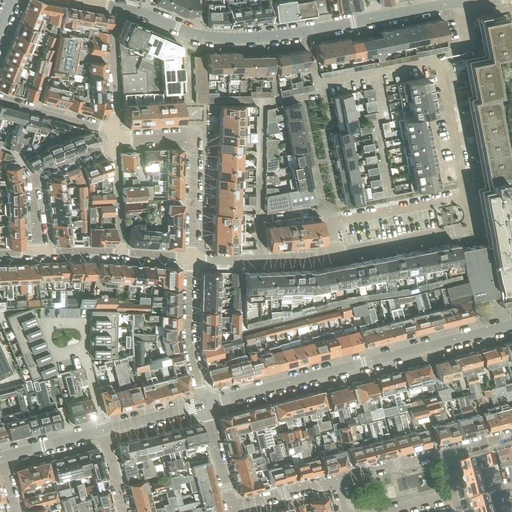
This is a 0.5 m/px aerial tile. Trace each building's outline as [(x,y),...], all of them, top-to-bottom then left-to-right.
[(36,0),(26,0),(22,12),(40,19),(43,13),(48,13),(47,22),(51,24),(48,30),(54,33),(59,6),(43,3),(36,0)] [(164,0),(162,7),(166,9),(166,8),(172,10),(175,0),(164,0)] [(182,16),(185,0),(175,0),(172,10),(171,11),(182,16)] [(185,0),(182,16),(192,16),(192,15),(195,15),(195,0),(185,0)] [(226,0),(227,8),(227,27),(238,25),(236,4),(232,5),(231,0),(226,0)] [(240,0),(241,4),(236,4),(238,25),(249,24),(245,0),(240,0)] [(259,23),(255,0),(245,0),(249,24),(259,23)] [(269,16),(267,2),(266,0),(255,0),(259,23),(269,21),(269,16)] [(284,0),(281,0),(271,2),(267,2),(269,16),(273,15),(274,21),(294,18),(291,0),(284,0)] [(281,0),(284,0),(291,0),(294,18),(314,15),(327,12),(324,0),(281,0)] [(338,11),(335,0),(324,0),(327,12),(338,11)] [(335,0),(338,11),(349,9),(347,0),(335,0)] [(360,7),(358,0),(347,0),(349,9),(360,7)] [(207,27),(217,27),(217,5),(211,5),(207,5),(207,11),(207,27)] [(222,5),(217,5),(217,27),(227,27),(227,8),(222,8),(222,5)] [(88,11),(63,7),(58,34),(83,39),(88,11)] [(110,15),(88,11),(83,39),(105,43),(110,15)] [(36,30),(40,19),(22,12),(18,23),(36,30)] [(487,180),(489,189),(490,194),(491,198),(479,200),(487,243),(459,249),(466,281),(471,301),(511,293),(511,230),(505,195),(501,196),(501,191),(498,178),(509,176),(493,95),(497,94),(490,57),(510,53),(503,16),(485,19),(484,14),(475,16),(475,17),(476,21),(484,58),(464,62),(471,98),(466,99),(482,181),(487,180)] [(441,19),(431,21),(434,39),(445,37),(441,19)] [(117,37),(117,41),(125,45),(135,24),(126,20),(124,21),(117,37)] [(423,41),(434,39),(431,21),(420,23),(423,41)] [(34,37),(36,30),(18,23),(13,34),(30,41),(32,36),(34,37)] [(420,23),(409,25),(413,43),(423,41),(420,23)] [(144,28),(135,24),(125,45),(117,41),(121,93),(122,93),(145,92),(143,72),(134,68),(137,57),(139,49),(142,40),(139,39),(144,28)] [(402,45),(413,43),(409,25),(399,27),(402,45)] [(399,27),(388,29),(392,47),(402,45),(399,27)] [(139,49),(137,57),(160,67),(165,57),(167,56),(167,52),(177,51),(176,42),(144,28),(139,39),(142,40),(139,49)] [(377,32),(378,36),(381,49),(392,47),(388,29),(377,32)] [(13,34),(9,45),(25,52),(26,52),(30,41),(13,34)] [(59,69),(66,70),(72,71),(74,63),(77,49),(87,50),(86,52),(103,55),(105,43),(83,39),(58,34),(52,68),(59,69)] [(44,44),(50,46),(53,37),(47,35),(44,44)] [(377,61),(373,62),(374,68),(384,65),(383,60),(384,60),(381,49),(378,36),(368,38),(371,55),(376,54),(377,61)] [(339,57),(349,55),(347,42),(346,38),(335,40),(339,57)] [(361,57),(371,55),(368,38),(357,40),(361,57)] [(335,40),(325,42),(328,60),(334,58),(335,64),(340,62),(339,57),(335,40)] [(350,60),(361,57),(357,40),(347,42),(349,55),(350,60)] [(317,62),(328,60),(325,42),(314,44),(317,62)] [(23,58),(25,52),(9,45),(3,60),(20,67),(25,69),(28,60),(23,58)] [(40,58),(47,60),(51,49),(45,46),(40,58)] [(298,73),(309,71),(305,50),(295,51),(298,69),(297,69),(298,73)] [(160,67),(137,57),(134,68),(143,72),(145,92),(145,93),(159,92),(158,78),(179,77),(177,51),(167,52),(167,56),(165,57),(160,67)] [(287,71),(297,69),(298,69),(295,51),(284,53),(287,71)] [(221,70),(227,70),(226,52),(216,53),(216,75),(221,75),(221,70)] [(237,52),(226,52),(227,70),(232,70),(232,75),(237,75),(238,75),(237,56),(238,56),(237,52)] [(212,75),(216,75),(216,53),(204,53),(205,71),(205,70),(206,79),(212,79),(212,75)] [(288,77),(287,71),(284,53),(273,55),(277,78),(282,77),(282,78),(288,77)] [(259,56),(260,79),(263,79),(263,80),(271,80),(270,55),(259,56)] [(249,74),(248,56),(238,56),(237,56),(238,75),(237,75),(238,80),(243,79),(243,74),(249,74)] [(259,56),(248,56),(249,74),(255,74),(255,79),(260,79),(259,56)] [(37,57),(33,72),(41,74),(45,75),(49,61),(47,60),(40,58),(37,57)] [(0,75),(14,81),(20,67),(3,60),(0,67),(0,75)] [(88,70),(88,76),(105,75),(104,62),(88,63),(88,64),(86,65),(87,70),(88,70)] [(79,75),(81,64),(74,63),(72,71),(72,74),(79,75)] [(50,76),(58,77),(59,69),(52,68),(51,73),(50,76)] [(66,70),(59,69),(58,77),(59,75),(66,76),(66,73),(66,70)] [(19,83),(23,85),(26,86),(37,89),(41,74),(33,72),(28,70),(27,74),(32,75),(30,83),(21,79),(19,83)] [(23,85),(19,83),(14,81),(0,75),(0,90),(9,94),(20,96),(23,85)] [(105,75),(88,76),(88,78),(87,78),(87,83),(88,83),(89,89),(105,88),(105,75)] [(158,78),(159,92),(180,91),(179,77),(158,78)] [(425,78),(404,82),(406,91),(427,87),(425,78)] [(295,87),(290,88),(291,94),(302,92),(301,86),(300,81),(294,82),(295,87)] [(40,102),(52,105),(56,87),(44,83),(40,102)] [(34,100),(37,89),(26,86),(23,85),(20,96),(34,100)] [(249,95),(249,97),(250,97),(260,97),(260,91),(260,86),(254,86),(254,91),(249,91),(249,95)] [(68,90),(56,87),(52,105),(63,108),(68,90)] [(427,87),(406,91),(402,92),(403,101),(408,100),(429,96),(427,87)] [(81,101),(106,100),(105,88),(89,89),(88,89),(88,95),(84,95),(82,96),(71,93),(70,98),(81,101)] [(280,96),(291,94),(290,88),(279,91),(280,96)] [(363,96),(373,94),(372,88),(361,90),(363,96)] [(145,93),(145,92),(122,93),(122,103),(123,103),(124,125),(180,122),(179,106),(181,106),(180,100),(181,100),(180,91),(159,92),(145,93)] [(333,108),(350,105),(353,104),(352,100),(349,101),(347,93),(331,96),(333,108)] [(404,110),(430,105),(429,96),(408,100),(403,101),(404,110)] [(70,98),(67,109),(103,118),(104,114),(107,114),(106,100),(81,101),(70,98)] [(364,102),(365,108),(366,112),(376,110),(375,106),(374,100),(364,102)] [(274,121),(283,119),(300,116),(298,103),(281,106),(282,113),(274,115),(272,108),(266,109),(265,122),(274,121)] [(15,121),(10,133),(16,135),(18,131),(21,123),(23,112),(1,106),(0,105),(0,116),(11,120),(15,121)] [(241,105),(218,105),(218,114),(241,115),(241,105)] [(335,120),(352,117),(358,115),(357,112),(355,110),(351,111),(350,105),(333,108),(335,120)] [(432,114),(430,105),(404,110),(405,110),(406,110),(407,118),(415,116),(415,117),(422,115),(422,116),(432,114)] [(21,127),(33,131),(37,116),(26,113),(21,127)] [(363,121),(367,120),(373,119),(374,118),(373,113),(362,115),(363,121)] [(244,115),(241,115),(218,114),(218,123),(243,124),(244,115)] [(401,119),(402,128),(423,124),(422,116),(422,115),(415,117),(415,116),(407,118),(401,119)] [(44,133),(48,119),(37,116),(33,131),(31,138),(30,142),(36,142),(39,132),(44,133)] [(283,119),(285,131),(303,127),(300,116),(283,119)] [(354,129),(352,117),(335,120),(338,132),(346,130),(354,129)] [(63,132),(63,131),(65,124),(52,120),(50,129),(63,132)] [(276,127),(274,121),(265,122),(265,135),(278,132),(277,127),(276,127)] [(380,123),(382,132),(389,131),(387,122),(380,123)] [(243,132),(243,124),(218,123),(217,132),(243,132)] [(400,138),(404,137),(425,133),(423,124),(402,128),(402,129),(398,129),(400,138)] [(359,134),(370,132),(369,126),(358,128),(359,134)] [(285,131),(287,142),(305,139),(303,127),(285,131)] [(82,128),(84,133),(78,135),(83,149),(94,146),(94,145),(100,143),(98,136),(92,138),(90,131),(89,132),(89,130),(82,128)] [(329,133),(332,145),(348,142),(346,130),(338,132),(329,133)] [(18,131),(14,140),(23,143),(25,138),(21,137),(22,133),(18,131)] [(16,135),(10,133),(6,132),(3,139),(5,140),(3,147),(11,150),(14,140),(16,135)] [(243,141),(243,132),(217,132),(217,141),(243,141)] [(427,142),(425,133),(404,137),(406,146),(427,142)] [(78,135),(66,138),(72,153),(83,149),(78,135)] [(56,143),(62,157),(72,153),(66,138),(56,143)] [(265,147),(275,145),(277,145),(277,139),(265,139),(265,147)] [(287,142),(290,154),(308,151),(305,139),(287,142)] [(11,150),(20,153),(23,143),(14,140),(11,150)] [(51,161),(62,157),(56,143),(47,147),(44,141),(42,143),(45,148),(51,161)] [(240,141),(244,141),(243,141),(217,141),(216,141),(215,150),(239,151),(239,141),(240,141)] [(29,143),(34,153),(41,167),(51,161),(45,148),(41,150),(36,142),(30,142),(29,143)] [(351,154),(348,142),(332,145),(334,157),(351,154)] [(406,146),(408,155),(429,151),(427,142),(406,146)] [(359,152),(373,149),(372,143),(358,146),(359,152)] [(277,152),(275,145),(265,147),(265,151),(265,159),(275,157),(277,157),(277,152)] [(164,154),(164,161),(181,161),(181,149),(165,149),(157,150),(158,154),(164,154)] [(156,165),(156,161),(156,150),(143,151),(144,165),(156,165)] [(238,160),(239,151),(215,150),(215,159),(238,160)] [(290,154),(292,166),(306,163),(310,162),(308,151),(290,154)] [(409,164),(430,160),(429,151),(408,155),(409,164)] [(120,153),(121,171),(136,170),(135,152),(120,153)] [(336,169),(353,166),(352,159),(357,158),(356,152),(351,154),(334,157),(336,169)] [(30,172),(41,167),(34,153),(24,159),(30,172)] [(365,163),(376,161),(374,155),(363,157),(365,163)] [(275,157),(265,159),(264,171),(277,169),(275,157)] [(112,202),(112,193),(107,194),(107,190),(107,181),(103,176),(111,173),(105,158),(93,163),(99,178),(100,181),(100,193),(99,193),(99,194),(98,194),(98,202),(112,202)] [(238,169),(238,160),(215,159),(215,168),(238,169)] [(407,173),(411,173),(432,168),(430,160),(409,164),(406,165),(407,173)] [(13,161),(4,163),(6,180),(21,177),(19,166),(14,167),(13,161)] [(164,167),(164,173),(180,174),(181,161),(164,161),(156,161),(156,165),(162,165),(162,167),(164,167)] [(93,181),(99,178),(93,163),(81,167),(87,182),(87,190),(89,190),(93,190),(94,183),(93,181)] [(306,163),(292,166),(288,166),(291,178),(308,175),(306,163)] [(355,177),(353,166),(336,169),(339,181),(355,177)] [(44,181),(46,190),(63,187),(62,182),(72,179),(75,185),(83,183),(78,167),(60,174),(60,177),(50,178),(50,180),(44,181)] [(367,175),(378,173),(377,167),(366,169),(367,175)] [(238,178),(238,169),(215,168),(215,177),(238,178)] [(411,173),(413,181),(434,177),(432,168),(411,173)] [(162,180),(162,185),(180,185),(180,174),(164,173),(164,180),(162,180)] [(291,178),(293,190),(311,187),(311,186),(308,175),(291,178)] [(341,192),(358,189),(356,183),(361,182),(362,180),(361,176),(355,177),(339,181),(341,192)] [(7,191),(21,189),(23,189),(21,177),(6,180),(7,191)] [(238,178),(215,177),(213,177),(213,186),(241,186),(245,186),(245,182),(241,182),(241,178),(238,178)] [(436,186),(434,177),(413,181),(415,191),(436,186)] [(369,187),(380,185),(379,178),(368,181),(369,187)] [(150,185),(143,185),(122,187),(122,201),(137,201),(144,200),(150,200),(150,185)] [(180,197),(180,185),(162,185),(162,190),(164,190),(164,197),(180,197)] [(241,196),(241,186),(213,186),(213,195),(236,196),(241,196)] [(64,187),(63,187),(46,190),(47,201),(64,199),(63,192),(65,192),(64,187)] [(301,206),(315,203),(311,187),(293,190),(285,192),(288,208),(294,207),(295,212),(302,210),(301,206)] [(276,188),(264,188),(264,196),(277,193),(276,188)] [(364,188),(358,189),(341,192),(343,205),(366,200),(364,188)] [(6,203),(22,202),(21,189),(7,191),(6,192),(6,203)] [(370,193),(372,199),(383,197),(381,191),(370,193)] [(285,192),(277,193),(264,196),(264,213),(288,208),(285,192)] [(90,203),(98,202),(98,194),(99,194),(99,193),(89,194),(90,203)] [(236,205),(236,196),(213,195),(213,204),(236,205)] [(47,201),(49,212),(65,210),(64,204),(67,203),(66,198),(64,199),(47,201)] [(170,225),(180,226),(180,204),(170,204),(170,200),(164,200),(164,203),(168,204),(167,215),(169,215),(170,224),(170,225)] [(122,201),(123,213),(138,212),(137,201),(122,201)] [(6,211),(6,214),(22,214),(22,202),(6,203),(3,203),(3,211),(6,211)] [(236,205),(213,204),(213,213),(234,213),(239,213),(239,205),(236,205)] [(100,216),(113,215),(113,205),(100,206),(100,216)] [(88,215),(88,228),(88,245),(100,245),(99,228),(93,228),(93,207),(88,207),(88,215)] [(65,210),(49,212),(50,224),(67,221),(66,215),(74,214),(73,209),(65,210)] [(241,214),(239,213),(234,213),(213,213),(211,213),(211,222),(234,223),(241,223),(241,214)] [(7,226),(23,225),(22,214),(6,214),(7,226)] [(318,215),(309,216),(312,243),(322,242),(318,215)] [(300,217),(303,244),(312,243),(309,216),(300,217)] [(300,217),(290,219),(294,245),(303,244),(300,217)] [(281,220),(284,247),(294,245),(290,219),(281,220)] [(281,220),(272,221),(275,248),(284,247),(281,220)] [(52,235),(69,233),(71,233),(70,228),(68,228),(67,221),(50,224),(52,235)] [(263,225),(266,249),(275,248),(272,221),(262,222),(263,225)] [(241,223),(234,223),(211,222),(211,231),(234,232),(241,232),(241,223)] [(170,225),(170,224),(166,224),(165,232),(164,248),(177,248),(179,246),(180,246),(180,226),(170,225)] [(7,232),(7,236),(23,235),(23,225),(7,226),(7,227),(6,227),(6,232),(7,232)] [(128,245),(141,246),(142,230),(143,225),(131,225),(129,227),(128,245)] [(107,228),(99,228),(100,245),(114,245),(114,232),(107,232),(107,228)] [(156,230),(142,230),(141,246),(155,247),(163,247),(164,247),(164,248),(165,232),(156,231),(156,230)] [(241,232),(234,232),(211,231),(211,240),(234,241),(241,241),(241,232)] [(66,245),(85,245),(85,235),(81,235),(81,239),(76,239),(76,240),(70,239),(69,233),(52,235),(53,245),(66,243),(66,245)] [(7,240),(8,248),(23,247),(23,235),(7,236),(6,236),(6,240),(7,240)] [(234,250),(234,241),(211,240),(211,249),(234,250)] [(454,244),(439,247),(444,271),(444,272),(458,269),(454,244)] [(439,272),(444,271),(439,247),(429,248),(433,269),(438,268),(439,272)] [(423,270),(433,269),(429,248),(419,250),(423,270)] [(419,250),(409,252),(413,272),(413,275),(423,273),(423,270),(419,250)] [(403,274),(413,272),(409,252),(399,254),(403,274)] [(403,274),(399,254),(389,256),(393,276),(393,279),(403,277),(403,274)] [(389,256),(379,258),(383,278),(393,276),(389,256)] [(373,280),(383,278),(379,258),(369,260),(373,280)] [(363,282),(373,280),(369,260),(359,262),(363,282)] [(80,279),(92,278),(91,261),(80,262),(80,279)] [(62,280),(66,280),(66,262),(56,263),(57,287),(62,287),(62,280)] [(72,280),(72,286),(77,287),(77,262),(66,262),(66,280),(72,280)] [(359,262),(349,264),(353,284),(363,282),(359,262)] [(35,263),(38,288),(43,288),(42,281),(47,280),(47,263),(35,263)] [(51,280),(51,287),(57,287),(56,263),(47,263),(47,280),(51,280)] [(116,281),(117,264),(105,263),(98,263),(97,277),(103,277),(103,280),(116,281)] [(26,294),(24,264),(14,265),(15,283),(19,282),(19,294),(26,294)] [(30,282),(35,281),(34,264),(24,264),(26,294),(26,299),(26,300),(27,305),(37,304),(37,300),(31,300),(30,282)] [(121,282),(128,282),(129,264),(117,264),(116,281),(116,288),(119,288),(120,282),(121,282)] [(128,282),(139,283),(140,265),(129,264),(128,282)] [(343,286),(353,284),(349,264),(339,266),(343,286)] [(6,306),(13,306),(12,300),(11,300),(10,283),(15,283),(14,265),(4,265),(5,297),(6,306)] [(139,283),(151,284),(151,278),(152,266),(140,265),(139,283)] [(159,286),(179,287),(179,268),(160,267),(152,267),(152,266),(151,278),(159,278),(159,286)] [(339,266),(329,268),(333,288),(343,286),(339,266)] [(323,290),(333,288),(329,268),(319,270),(323,290)] [(319,270),(309,272),(309,294),(310,298),(309,292),(323,290),(319,270)] [(289,298),(300,298),(299,271),(288,272),(289,298)] [(310,298),(309,294),(309,272),(309,271),(299,271),(300,298),(310,298)] [(200,272),(200,287),(219,287),(219,272),(217,272),(200,272)] [(264,293),(269,292),(268,272),(258,273),(259,299),(264,299),(264,293)] [(274,295),(279,294),(278,272),(268,272),(269,292),(274,292),(274,295)] [(279,298),(289,298),(288,272),(278,272),(279,294),(279,298)] [(244,300),(259,299),(258,273),(244,273),(244,300)] [(460,275),(446,279),(447,283),(461,280),(460,275)] [(472,308),(471,301),(466,281),(443,287),(452,323),(470,318),(468,309),(472,308)] [(222,287),(219,287),(200,287),(199,297),(222,297),(222,287)] [(441,326),(452,323),(443,287),(438,288),(443,307),(436,309),(441,326)] [(151,296),(151,301),(177,302),(178,290),(163,289),(163,296),(151,296)] [(436,309),(429,311),(424,292),(417,294),(426,330),(432,328),(433,329),(436,328),(437,327),(441,326),(436,309)] [(408,316),(412,333),(426,330),(417,294),(412,296),(417,314),(408,316)] [(114,307),(115,303),(115,296),(93,297),(92,307),(114,307)] [(345,297),(345,298),(347,306),(348,305),(348,304),(355,303),(354,300),(356,300),(355,296),(345,297)] [(93,297),(77,298),(77,307),(92,307),(92,306),(93,297)] [(222,302),(222,297),(199,297),(199,309),(217,309),(217,302),(222,302)] [(231,297),(231,309),(239,309),(239,299),(238,299),(238,297),(231,297)] [(50,298),(39,299),(40,307),(51,307),(50,298)] [(338,305),(339,307),(347,306),(345,298),(335,300),(336,305),(338,305)] [(396,298),(391,299),(400,336),(412,333),(408,316),(401,318),(396,298)] [(388,339),(400,336),(391,299),(386,299),(391,320),(384,322),(388,339)] [(162,306),(162,313),(177,314),(177,302),(151,301),(151,306),(162,306)] [(366,311),(367,315),(374,343),(388,339),(384,322),(374,324),(372,320),(374,319),(370,301),(364,302),(366,311)] [(122,303),(115,303),(114,307),(114,309),(126,310),(126,302),(122,302),(122,303)] [(126,310),(138,310),(138,302),(138,304),(131,303),(131,302),(126,302),(126,310)] [(148,302),(138,302),(138,310),(147,310),(148,302)] [(351,315),(366,311),(364,302),(355,303),(348,304),(348,305),(351,315)] [(312,311),(326,308),(325,303),(311,307),(312,311)] [(348,305),(347,306),(339,307),(342,318),(351,315),(348,305)] [(30,307),(6,317),(11,330),(35,320),(34,320),(32,316),(33,315),(30,307)] [(89,325),(89,326),(116,326),(116,313),(116,311),(90,310),(90,319),(91,319),(91,325),(89,325)] [(199,311),(199,321),(224,321),(229,321),(229,316),(216,316),(216,311),(199,311)] [(325,314),(327,319),(337,317),(336,311),(325,314)] [(137,313),(130,313),(131,326),(137,325),(137,323),(140,323),(140,314),(137,314),(137,313)] [(238,333),(239,313),(229,313),(229,316),(229,321),(229,333),(231,333),(238,333)] [(160,320),(159,326),(177,326),(177,315),(163,315),(147,314),(147,320),(160,320)] [(314,316),(316,322),(327,319),(325,314),(314,316)] [(363,346),(374,343),(367,315),(365,316),(366,317),(363,318),(364,324),(357,325),(363,346)] [(304,319),(305,325),(316,322),(314,316),(304,319)] [(293,322),(295,328),(305,325),(304,319),(293,322)] [(35,320),(11,330),(16,342),(40,333),(40,332),(39,333),(37,328),(38,327),(35,320)] [(260,320),(245,324),(245,329),(260,325),(260,320)] [(199,321),(199,332),(216,332),(216,327),(219,327),(219,324),(224,324),(224,321),(199,321)] [(283,324),(284,330),(295,328),(293,322),(283,324)] [(272,327),(274,333),(284,330),(283,324),(272,327)] [(89,340),(89,341),(115,341),(116,326),(89,326),(89,334),(91,334),(91,340),(89,340)] [(148,334),(131,334),(131,340),(141,340),(153,340),(160,340),(176,338),(177,326),(159,326),(159,335),(154,335),(154,334),(148,333),(148,334)] [(261,330),(263,336),(274,333),(272,327),(261,330)] [(251,333),(252,338),(263,336),(261,330),(251,333)] [(354,330),(342,333),(344,342),(346,342),(348,351),(359,348),(354,330)] [(218,343),(218,335),(216,334),(216,332),(199,332),(199,348),(216,343),(218,343)] [(327,356),(338,353),(335,345),(333,345),(330,332),(319,335),(323,348),(324,347),(327,356)] [(330,332),(333,345),(335,345),(338,353),(348,351),(346,342),(344,342),(342,333),(331,336),(330,332)] [(40,333),(16,342),(21,354),(45,345),(45,344),(43,345),(41,340),(43,340),(40,333)] [(253,342),(252,338),(251,333),(242,335),(244,344),(253,342)] [(310,341),(312,351),(314,350),(316,359),(327,356),(324,347),(323,348),(319,335),(309,337),(310,341)] [(179,349),(176,338),(160,340),(153,340),(155,347),(160,346),(162,353),(179,349)] [(240,345),(238,338),(231,340),(228,340),(229,342),(230,347),(240,345)] [(141,340),(131,340),(131,346),(131,354),(131,359),(131,365),(140,363),(141,346),(141,340)] [(89,341),(89,349),(90,349),(90,356),(92,356),(115,357),(115,356),(115,341),(89,341)] [(303,353),(305,362),(316,359),(314,350),(312,351),(310,341),(299,344),(301,353),(303,353)] [(299,344),(288,347),(291,356),(293,356),(295,364),(305,362),(303,353),(301,353),(299,344)] [(45,345),(21,354),(25,367),(50,357),(48,357),(46,352),(48,352),(45,345)] [(222,383),(227,382),(223,364),(214,366),(212,358),(221,356),(220,350),(218,345),(200,350),(203,360),(209,385),(211,386),(222,383)] [(499,386),(502,385),(504,385),(499,364),(505,362),(500,345),(489,348),(499,386)] [(255,348),(255,350),(259,364),(261,364),(263,372),(274,370),(271,361),(269,362),(267,352),(262,353),(260,347),(255,348)] [(282,358),(285,367),(295,364),(293,356),(291,356),(288,347),(278,349),(280,359),(282,358)] [(494,387),(499,386),(489,348),(479,351),(483,368),(489,366),(494,387)] [(0,377),(11,373),(0,349),(0,377)] [(278,349),(267,352),(269,362),(271,361),(274,370),(285,367),(282,358),(280,359),(278,349)] [(247,357),(244,358),(248,376),(263,372),(261,364),(259,364),(255,350),(246,352),(247,357)] [(480,369),(475,352),(464,355),(474,393),(478,392),(479,391),(477,380),(474,370),(480,369)] [(131,354),(116,358),(122,384),(128,406),(133,405),(135,406),(137,405),(138,404),(140,404),(135,385),(129,386),(122,362),(131,359),(131,354)] [(242,378),(248,376),(244,358),(242,354),(232,356),(238,379),(242,378)] [(183,363),(181,355),(168,358),(170,366),(176,365),(183,363)] [(474,393),(464,355),(454,357),(458,374),(464,372),(469,394),(474,393)] [(229,362),(223,364),(227,382),(235,380),(238,379),(232,356),(228,358),(229,362)] [(50,357),(25,367),(26,368),(31,379),(52,371),(53,370),(51,365),(53,364),(50,357)] [(166,357),(157,359),(159,365),(161,375),(162,378),(167,396),(172,395),(173,396),(176,395),(177,394),(173,376),(167,377),(166,373),(164,364),(168,363),(166,357)] [(104,362),(103,362),(104,366),(112,364),(117,385),(118,384),(119,389),(112,391),(117,409),(118,409),(120,410),(123,409),(124,408),(128,406),(122,384),(116,358),(104,362)] [(452,358),(433,363),(438,380),(443,379),(443,381),(445,380),(449,379),(449,378),(457,376),(452,358)] [(167,396),(162,378),(154,380),(153,375),(151,367),(159,365),(157,359),(144,362),(154,400),(158,399),(159,400),(162,399),(163,397),(167,396)] [(139,384),(143,403),(145,402),(146,403),(150,402),(150,401),(154,400),(144,362),(140,363),(131,365),(133,372),(141,369),(145,383),(139,384)] [(414,368),(418,384),(424,383),(426,391),(432,389),(426,364),(414,368)] [(170,366),(173,376),(177,394),(183,392),(184,393),(188,392),(188,391),(190,391),(185,373),(184,369),(182,369),(183,373),(177,375),(175,365),(176,365),(170,366)] [(80,368),(68,371),(76,399),(78,399),(77,395),(80,394),(77,381),(84,379),(85,379),(82,367),(81,367),(81,368),(80,368)] [(419,388),(418,384),(414,368),(402,371),(407,391),(419,388)] [(58,374),(55,374),(56,377),(57,382),(61,381),(60,378),(63,377),(68,397),(72,396),(73,400),(76,399),(68,371),(59,373),(58,373),(58,374)] [(398,372),(387,375),(391,391),(396,408),(397,412),(404,411),(408,410),(409,409),(408,403),(403,404),(402,401),(400,402),(397,389),(402,388),(398,372)] [(381,394),(391,391),(387,375),(375,378),(379,394),(377,394),(380,404),(383,416),(389,415),(384,397),(381,397),(381,394)] [(383,416),(380,404),(377,408),(373,409),(370,398),(375,396),(371,380),(369,380),(369,378),(360,381),(370,419),(383,416)] [(42,380),(37,381),(39,389),(49,428),(59,425),(55,407),(53,401),(48,402),(42,380)] [(357,423),(370,419),(360,381),(351,383),(352,385),(350,385),(354,402),(360,401),(363,411),(355,414),(357,423)] [(511,382),(511,383),(504,385),(502,385),(504,393),(505,396),(504,396),(506,402),(510,401),(507,390),(511,389),(511,382)] [(97,387),(101,401),(104,413),(111,412),(110,411),(115,410),(109,384),(97,387)] [(351,424),(353,424),(351,417),(348,417),(345,404),(350,403),(346,386),(344,387),(344,385),(335,387),(345,426),(351,424)] [(494,396),(504,393),(502,385),(499,386),(494,387),(488,389),(489,395),(493,407),(498,427),(510,424),(504,402),(496,404),(494,396)] [(14,388),(26,434),(36,431),(31,413),(26,414),(21,394),(24,393),(22,386),(14,388)] [(336,428),(345,426),(335,387),(326,390),(326,391),(324,392),(329,409),(335,407),(338,422),(331,423),(332,429),(336,428)] [(436,395),(438,402),(441,401),(450,399),(447,387),(435,390),(436,395)] [(0,393),(0,398),(15,394),(19,410),(1,415),(2,421),(7,439),(26,434),(14,388),(14,390),(0,393)] [(39,389),(33,391),(38,411),(33,413),(38,431),(49,428),(39,389)] [(320,391),(309,394),(315,418),(318,430),(330,427),(328,420),(320,422),(318,414),(319,414),(318,409),(325,408),(320,391)] [(469,394),(461,396),(471,434),(481,431),(477,414),(471,416),(467,398),(475,396),(474,393),(469,394)] [(317,431),(318,430),(315,418),(309,394),(296,397),(301,414),(307,412),(309,419),(314,418),(315,423),(311,424),(311,425),(304,427),(306,436),(318,433),(317,431)] [(424,406),(436,402),(438,402),(436,395),(422,399),(424,406)] [(87,396),(76,399),(81,419),(85,418),(87,418),(90,417),(91,416),(92,416),(87,396)] [(461,396),(456,397),(461,418),(456,420),(460,436),(471,434),(461,396)] [(296,397),(284,400),(294,437),(299,435),(297,427),(296,428),(293,416),(301,414),(296,397)] [(69,422),(71,421),(71,422),(76,421),(76,420),(81,419),(76,399),(64,402),(69,422)] [(415,400),(416,407),(423,406),(424,406),(422,399),(415,400)] [(281,440),(294,437),(284,400),(272,403),(276,420),(283,418),(286,431),(279,433),(281,440)] [(438,402),(436,402),(445,440),(456,437),(452,421),(446,422),(441,401),(438,402)] [(436,402),(424,406),(423,406),(425,412),(433,410),(434,413),(433,413),(436,425),(430,426),(435,443),(445,440),(436,402)] [(266,446),(267,446),(271,445),(278,443),(280,443),(276,430),(274,430),(276,440),(274,440),(274,442),(272,443),(267,424),(273,423),(268,404),(256,407),(266,446)] [(416,407),(409,409),(408,410),(410,418),(413,431),(417,447),(428,445),(423,428),(418,430),(416,422),(427,420),(425,412),(423,406),(416,407)] [(256,407),(241,411),(246,429),(252,427),(258,448),(266,446),(256,407)] [(485,430),(498,427),(493,407),(486,409),(486,412),(481,413),(485,430)] [(235,432),(246,429),(241,411),(228,415),(233,433),(222,436),(223,438),(235,434),(235,432)] [(402,413),(397,415),(407,450),(417,447),(413,431),(407,432),(402,413)] [(218,417),(222,436),(233,433),(228,415),(218,417)] [(395,453),(407,450),(397,415),(392,416),(397,435),(391,437),(395,453)] [(377,420),(373,421),(382,457),(392,454),(388,437),(382,439),(377,420)] [(367,443),(371,459),(382,457),(373,421),(367,423),(372,441),(367,443)] [(189,425),(195,447),(204,445),(198,422),(189,425)] [(354,434),(354,433),(351,424),(345,426),(336,428),(339,441),(350,438),(349,435),(354,434)] [(183,451),(195,447),(189,425),(177,428),(182,447),(183,451)] [(182,447),(177,428),(166,431),(175,468),(183,466),(180,457),(177,458),(176,451),(174,452),(173,449),(182,447)] [(167,470),(175,468),(166,431),(154,434),(159,453),(165,451),(167,460),(165,461),(167,470)] [(354,434),(356,440),(361,462),(371,459),(367,443),(366,443),(365,438),(360,439),(359,432),(354,433),(354,434)] [(241,444),(242,444),(241,437),(240,437),(239,436),(235,435),(235,434),(223,438),(227,454),(240,451),(237,442),(240,441),(241,444)] [(148,456),(156,454),(151,435),(139,438),(149,477),(163,473),(161,469),(155,471),(153,464),(150,464),(148,456)] [(242,437),(241,437),(242,444),(244,452),(251,450),(249,441),(244,443),(242,437)] [(302,437),(301,437),(297,438),(307,477),(319,474),(314,457),(309,458),(306,448),(305,449),(302,437)] [(139,438),(128,441),(132,460),(141,458),(141,460),(140,461),(141,467),(140,467),(143,478),(149,477),(139,438)] [(296,480),(307,477),(297,438),(284,442),(285,446),(297,443),(299,450),(294,452),(296,461),(291,462),(296,480)] [(350,465),(361,462),(356,440),(350,442),(351,447),(346,448),(350,465)] [(137,477),(132,460),(128,441),(124,442),(116,444),(121,463),(121,464),(121,465),(122,467),(122,470),(125,480),(131,479),(137,477)] [(332,441),(327,442),(334,470),(346,467),(341,449),(335,451),(332,441)] [(323,473),(334,470),(327,442),(322,444),(324,454),(318,455),(323,473)] [(278,443),(271,445),(281,483),(291,480),(287,462),(282,463),(278,443)] [(270,485),(281,483),(271,445),(267,446),(268,452),(267,452),(271,466),(266,468),(270,485)] [(91,479),(103,476),(99,461),(100,461),(97,449),(84,452),(85,453),(89,471),(90,475),(91,479)] [(511,461),(509,451),(498,453),(503,470),(508,468),(511,480),(510,480),(511,482),(507,484),(506,479),(503,480),(505,484),(506,490),(511,488),(511,461)] [(78,474),(85,472),(85,476),(90,475),(89,471),(85,453),(80,454),(78,453),(75,454),(75,455),(73,456),(78,474)] [(232,470),(262,462),(261,456),(248,459),(247,453),(229,458),(232,470)] [(494,454),(487,456),(486,456),(487,460),(486,461),(485,457),(462,463),(464,474),(497,465),(494,454)] [(66,477),(78,474),(73,456),(68,457),(66,456),(63,457),(63,458),(61,459),(66,477)] [(208,461),(207,458),(187,463),(188,467),(190,466),(208,461)] [(54,480),(66,477),(61,459),(56,460),(55,460),(52,460),(51,462),(49,462),(54,480)] [(170,484),(170,485),(181,482),(187,481),(211,474),(207,462),(208,461),(190,466),(192,473),(181,476),(180,474),(176,475),(175,470),(167,472),(168,477),(169,478),(170,484)] [(50,480),(45,462),(34,465),(39,485),(41,492),(44,491),(42,484),(41,485),(41,482),(50,480)] [(264,468),(262,462),(232,470),(235,482),(252,477),(251,471),(264,468)] [(31,487),(39,485),(34,465),(23,468),(26,479),(29,479),(31,487)] [(464,474),(468,486),(500,477),(499,473),(488,476),(489,478),(485,479),(482,470),(497,466),(497,465),(464,474)] [(19,491),(25,489),(26,492),(32,490),(31,487),(29,479),(26,479),(23,468),(14,470),(19,491)] [(214,488),(211,474),(187,481),(188,486),(195,484),(197,492),(214,488)] [(252,477),(235,482),(238,495),(267,487),(263,474),(252,477)] [(502,482),(500,477),(468,486),(471,499),(489,494),(487,488),(492,487),(492,485),(502,482)] [(130,495),(170,484),(169,478),(145,484),(144,480),(127,484),(130,495)] [(89,487),(90,492),(106,487),(105,481),(93,484),(93,486),(89,487)] [(83,494),(81,487),(80,482),(73,484),(76,495),(83,494)] [(182,487),(181,482),(170,485),(172,490),(182,487)] [(81,487),(83,494),(90,492),(89,487),(93,486),(93,484),(81,487)] [(172,490),(170,485),(170,484),(130,495),(133,505),(150,501),(148,495),(163,492),(165,498),(173,496),(172,490)] [(176,508),(177,511),(217,501),(214,488),(197,492),(199,500),(181,504),(176,505),(176,508)] [(41,494),(44,504),(57,500),(55,490),(41,494)] [(67,505),(68,511),(80,508),(109,500),(106,490),(89,494),(90,499),(78,503),(67,505)] [(41,494),(34,496),(35,503),(23,506),(24,509),(44,504),(41,494)] [(472,500),(475,511),(503,503),(502,499),(493,501),(492,495),(472,500)] [(35,503),(34,496),(22,499),(23,506),(35,503)] [(176,505),(174,498),(173,496),(165,498),(166,503),(161,505),(162,507),(156,508),(156,507),(151,508),(150,503),(133,507),(134,511),(162,511),(176,508),(176,505)] [(65,498),(59,500),(61,508),(62,511),(68,511),(67,505),(65,498)] [(304,511),(302,504),(296,506),(297,511),(317,511),(329,509),(326,498),(308,502),(310,509),(304,511)] [(107,511),(111,511),(109,500),(80,508),(68,511),(85,511),(93,510),(93,511),(107,511)] [(220,511),(217,501),(177,511),(193,511),(201,509),(201,511),(220,511)] [(503,504),(503,503),(475,511),(495,511),(495,510),(499,510),(498,505),(503,504)]
